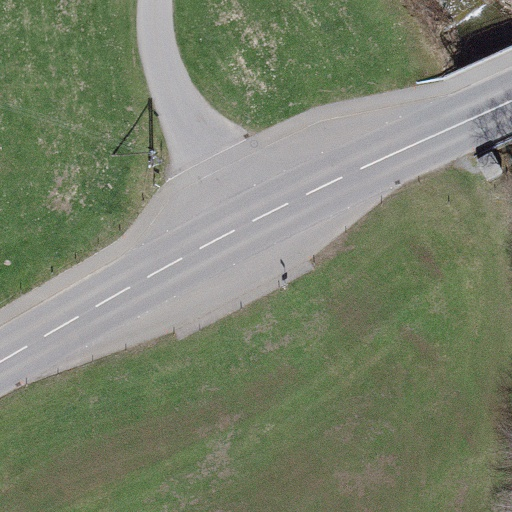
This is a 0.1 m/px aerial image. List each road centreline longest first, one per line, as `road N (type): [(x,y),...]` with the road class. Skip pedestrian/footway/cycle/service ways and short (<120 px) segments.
road 1 (secondary): [(511,101),(231,230)]
road 2 (secondary): [(231,230),(0,360)]
road 3 (unclassified): [(231,230),(168,79),(159,0)]
